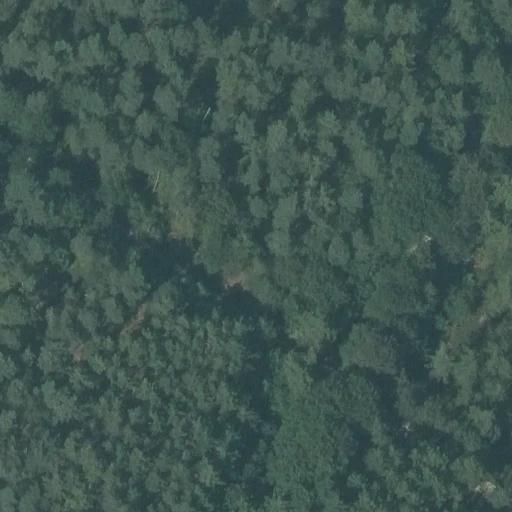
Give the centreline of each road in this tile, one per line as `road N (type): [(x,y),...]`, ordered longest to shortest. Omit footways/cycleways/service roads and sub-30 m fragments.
road 1 (track): [(0,145),(330,382)]
road 2 (track): [(330,382),(511,80)]
road 3 (track): [(330,382),(510,511)]
road 4 (track): [(253,511),(330,382)]
